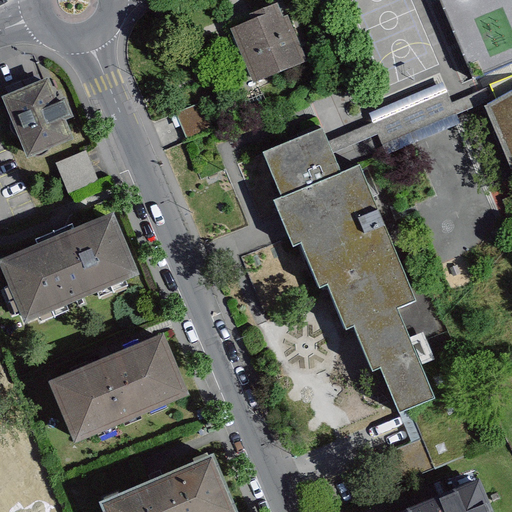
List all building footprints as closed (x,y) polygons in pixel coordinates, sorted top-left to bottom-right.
[(511,0),(438,0),(473,84),(486,79),(497,103),(487,110),(511,167),(511,0)] [(307,65),(281,7),(228,31),(253,88),(307,65)] [(48,82),(0,101),(25,164),(73,145),(48,82)] [(323,132),(264,156),(281,195),(269,200),(275,214),(290,250),(298,246),(317,292),(324,287),(343,333),(352,329),(369,370),(378,367),(399,417),(439,400),(401,309),(417,302),(359,163),(340,170),(323,132)] [(58,161),(70,192),(100,181),(88,150),(58,161)] [(112,216),(0,262),(0,271),(24,325),(138,278),(112,216)] [(162,337),(48,384),(70,445),(187,400),(162,337)] [(234,511),(212,458),(98,503),(101,511),(234,511)] [(490,511),(478,485),(407,511),(490,511)]
